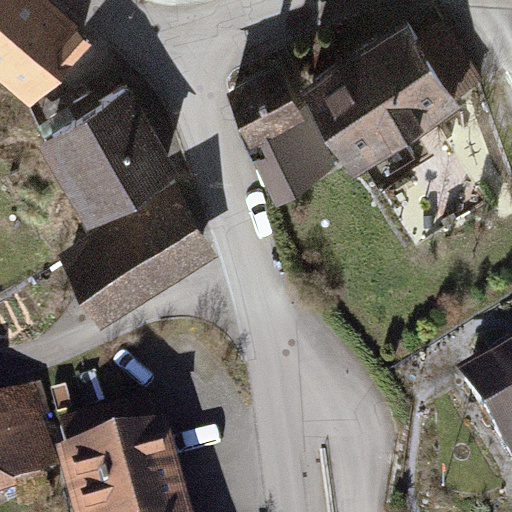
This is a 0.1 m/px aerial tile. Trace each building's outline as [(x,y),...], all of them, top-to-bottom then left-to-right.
[(100,36),(54,0),(0,0),(0,63),(47,102),(100,36)] [(431,8),(327,75),(384,164),(489,97),(431,8)] [(297,59),(243,87),(295,189),(349,161),(297,59)] [(133,82),(42,144),(102,230),(65,255),(112,324),(209,258),(164,193),(195,172),(133,82)] [(511,357),(480,376),(511,430),(511,357)] [(210,511),(176,400),(80,429),(105,511),(210,511)] [(0,500),(25,491),(0,426),(0,500)]
